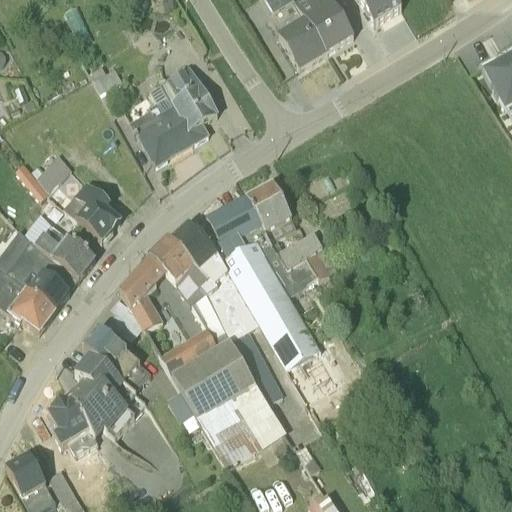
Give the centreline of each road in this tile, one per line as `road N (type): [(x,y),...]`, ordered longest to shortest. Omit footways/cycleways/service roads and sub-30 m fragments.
road 1 (residential): [(0,467),(65,329),(165,220),(286,139)]
road 2 (residential): [(286,139),(507,0)]
road 3 (residential): [(286,139),(201,0)]
